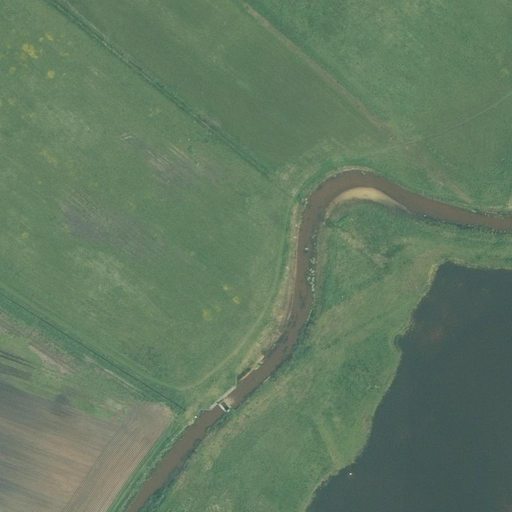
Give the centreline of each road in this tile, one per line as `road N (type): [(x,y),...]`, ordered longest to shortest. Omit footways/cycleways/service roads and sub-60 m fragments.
road 1 (track): [(511,93),(458,125),(349,158),(298,186),(258,320),(236,351),(189,390),(153,379),(0,283)]
road 2 (track): [(159,511),(221,438),(292,377),(319,330),(340,226),(377,220),(434,240),(511,246)]
road 3 (track): [(189,390),(193,414),(143,462),(113,511)]
